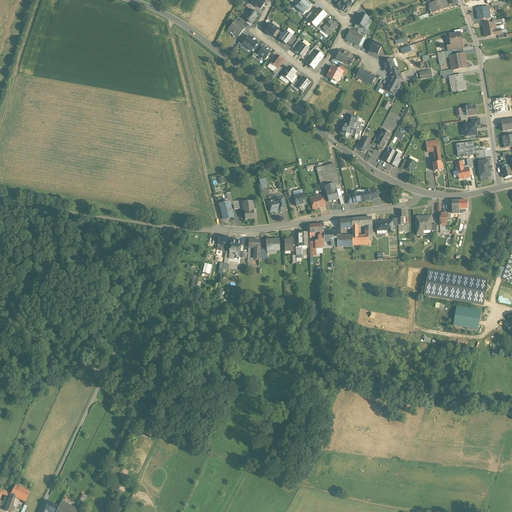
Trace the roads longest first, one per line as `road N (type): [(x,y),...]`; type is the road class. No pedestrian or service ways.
road 1 (track): [(511,403),(410,391),(268,351),(124,336)]
road 2 (track): [(93,400),(219,459),(393,511)]
road 3 (residential): [(171,227),(38,511)]
road 4 (residential): [(418,192),(411,204),(256,231),(171,227)]
road 5 (track): [(171,18),(217,230)]
road 6 (residential): [(127,0),(185,27),(295,112)]
road 7 (residential): [(499,188),(480,63),(459,0)]
road 8 (unclassified): [(0,198),(171,227)]
road 9 (residential): [(295,112),(385,179),(418,192)]
road 10 (track): [(0,295),(117,349)]
road 11 (track): [(37,0),(0,119)]
